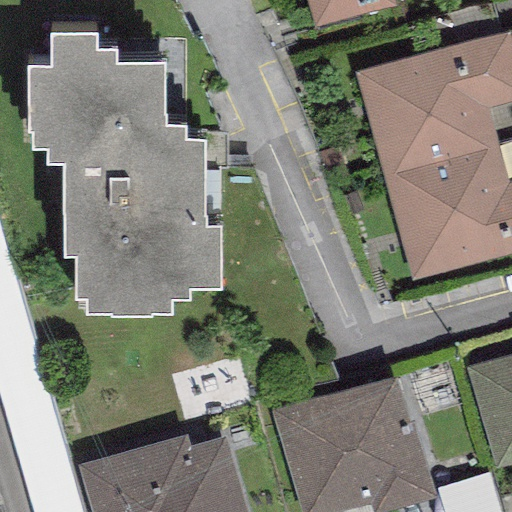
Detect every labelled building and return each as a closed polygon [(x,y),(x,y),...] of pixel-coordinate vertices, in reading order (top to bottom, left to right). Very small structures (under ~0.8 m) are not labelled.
[(310,0),(315,16),(374,0),(310,0)] [(95,5),(50,6),(50,40),(27,41),(27,105),(33,105),(34,124),(48,124),(48,135),(64,135),(65,231),(75,231),(76,273),(87,273),(88,287),(108,287),(108,292),(151,292),(151,286),(171,285),(171,273),(188,273),(188,260),(220,259),(219,197),(205,197),(204,109),(185,109),(185,96),(165,96),(164,36),(115,37),(115,22),(96,22),(95,5)] [(355,65),(383,168),(499,137),(489,99),(511,93),(511,27),(511,23),(355,65)] [(499,137),(383,168),(411,273),(511,246),(511,176),(509,177),(499,137)] [(511,347),(465,361),(492,458),(511,452),(511,347)] [(408,405),(394,364),(271,405),(307,511),(370,490),(375,503),(437,483),(411,404),(408,405)] [(187,423),(76,455),(93,511),(250,511),(225,425),(191,435),(187,423)] [(510,511),(499,468),(450,481),(458,511),(510,511)]
